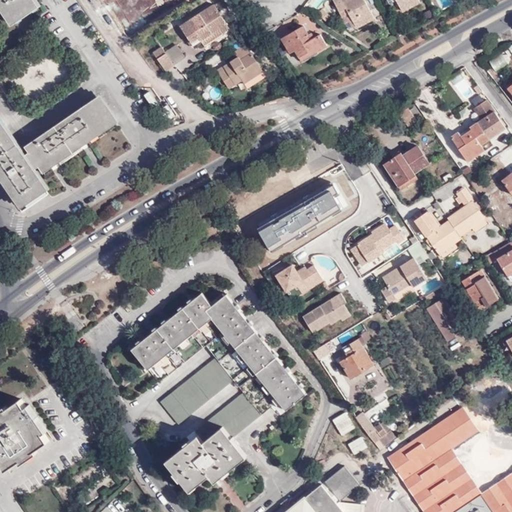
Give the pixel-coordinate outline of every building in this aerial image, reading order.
[(0,0),(15,21),(37,8),(32,0),(0,0)] [(176,0),(148,0),(162,17),(173,8),(170,5),(176,0)] [(335,0),(344,15),(350,12),(357,25),(359,28),(376,18),(365,0),(335,0)] [(422,1),(421,0),(396,0),(405,13),(422,1)] [(451,0),(449,0),(440,5),(444,10),(454,4),(451,0)] [(183,25),(217,4),(216,3),(183,24),(183,25)] [(232,27),(217,4),(183,25),(196,45),(204,39),(208,45),(226,33),(225,31),(232,27)] [(325,9),(316,17),(326,24),(333,16),(325,9)] [(350,12),(344,15),(340,17),(344,24),(347,22),(351,29),(357,25),(350,12)] [(253,32),(258,28),(249,17),(244,21),(253,32)] [(310,33),(306,25),(283,38),(292,53),(297,51),(301,57),(318,48),(321,50),(328,46),(323,35),(318,38),(314,32),(310,33)] [(179,46),(167,53),(176,66),(187,60),(179,46)] [(237,54),(248,48),(247,46),(235,52),(237,54)] [(176,66),(167,53),(164,47),(155,53),(168,73),(177,67),(176,66)] [(265,73),(248,48),(237,54),(240,58),(217,71),(230,91),(244,82),(246,85),(265,73)] [(0,165),(25,203),(44,190),(34,177),(37,174),(35,170),(39,168),(41,171),(115,122),(99,99),(25,149),(28,153),(25,155),(0,117),(0,165)] [(489,139),(506,128),(487,100),(475,108),(483,120),(478,122),(489,139)] [(393,117),(399,124),(413,114),(406,105),(392,115),(393,117)] [(407,134),(411,130),(413,124),(410,120),(414,117),(413,114),(399,124),(407,134)] [(481,144),(489,139),(478,122),(471,128),(472,130),(462,136),(459,132),(452,137),(465,157),(482,147),(481,144)] [(385,162),(402,186),(418,173),(417,171),(431,162),(418,145),(403,154),(402,152),(385,162)] [(467,161),(484,150),(482,147),(465,157),(467,161)] [(418,173),(402,186),(404,189),(421,178),(418,173)] [(349,213),(326,174),(232,229),(256,268),(349,213)] [(451,216),(452,218),(462,233),(474,225),(486,216),(465,187),(456,193),(464,206),(451,216)] [(462,233),(452,218),(441,225),(430,209),(417,218),(442,252),(458,241),(464,236),(462,233)] [(490,222),(486,216),(474,225),(477,231),(490,222)] [(359,244),(371,261),(383,253),(382,250),(398,240),(399,242),(406,238),(397,225),(392,228),(388,222),(374,231),(375,233),(377,235),(373,237),(372,235),(359,244)] [(511,236),(510,237),(494,247),(500,255),(511,248),(511,236)] [(422,244),(420,241),(411,248),(412,251),(422,244)] [(458,241),(442,252),(445,257),(461,246),(458,241)] [(365,265),(371,261),(359,244),(354,248),(365,265)] [(422,244),(412,251),(416,258),(417,257),(422,254),(428,251),(422,244)] [(492,248),(485,252),(488,257),(495,253),(492,248)] [(511,248),(500,255),(509,272),(511,270),(511,248)] [(417,257),(416,258),(385,276),(390,285),(383,289),(390,301),(398,297),(400,300),(417,289),(415,286),(429,277),(417,257)] [(315,266),(310,268),(305,272),(301,272),(300,270),(295,263),(279,273),(289,290),(299,284),(304,292),(327,279),(317,264),(315,266)] [(499,296),(482,267),(465,277),(481,303),(486,300),(490,304),(499,296)] [(325,306),(323,304),(306,315),(316,331),(332,321),(334,323),(344,316),(346,319),(353,314),(346,302),(349,300),(344,292),(332,299),(333,300),(325,306)] [(173,374),(211,345),(227,332),(236,343),(220,357),(164,402),(182,423),(238,379),(255,367),(264,378),(247,391),(197,431),(200,436),(171,460),(193,489),(216,473),(221,479),(251,457),(235,437),(276,405),(271,399),(277,394),(284,403),(290,409),(310,394),(228,296),(216,306),(206,294),(136,349),(153,369),(162,361),(173,374)] [(467,328),(445,295),(429,306),(450,339),(467,328)] [(227,332),(211,345),(220,357),(236,343),(227,332)] [(359,339),(352,343),(356,349),(363,346),(359,339)] [(356,349),(352,343),(343,348),(349,358),(342,362),(354,380),(375,366),(363,346),(356,349)] [(255,367),(238,379),(247,391),(264,378),(255,367)] [(508,401),(490,380),(477,389),(496,412),(508,401)] [(278,407),(284,403),(277,394),(271,399),(276,405),(278,407)] [(0,453),(10,469),(52,440),(23,398),(0,413),(0,453)] [(357,415),(360,420),(366,416),(363,411),(357,415)] [(360,420),(373,441),(383,434),(390,430),(384,421),(374,427),(366,416),(360,420)] [(395,450),(404,461),(399,465),(416,488),(424,498),(428,502),(462,476),(483,503),(490,498),(497,507),(511,495),(511,459),(500,469),(495,464),(502,459),(494,449),(490,452),(473,431),(464,437),(453,423),(421,448),(414,439),(409,443),(407,440),(395,450)] [(383,434),(373,441),(378,449),(394,436),(390,430),(383,434)] [(359,484),(343,465),(323,482),(303,499),(308,506),(299,511),(343,511),(336,503),(338,501),(359,484)] [(303,499),(323,482),(285,511),(299,511),(308,506),(303,499)] [(416,488),(409,494),(417,503),(421,500),(424,498),(416,488)] [(421,500),(417,503),(421,509),(426,506),(421,500)] [(363,511),(365,504),(338,501),(336,503),(343,511),(363,511)]
